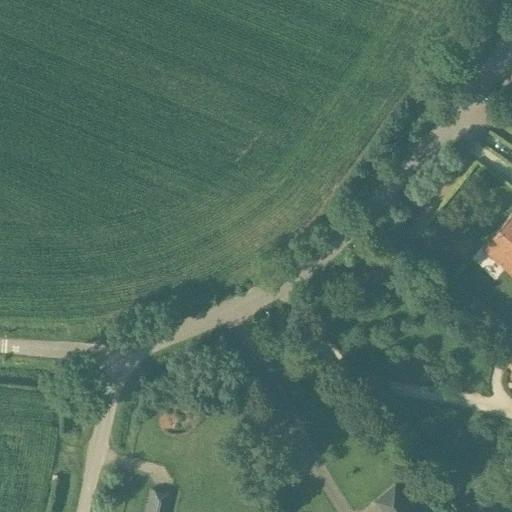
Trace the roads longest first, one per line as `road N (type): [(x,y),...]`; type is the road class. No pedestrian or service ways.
road 1 (unclassified): [(114,359),(230,312),(312,264),(451,124),(511,43)]
road 2 (unclassified): [(114,359),(83,511)]
